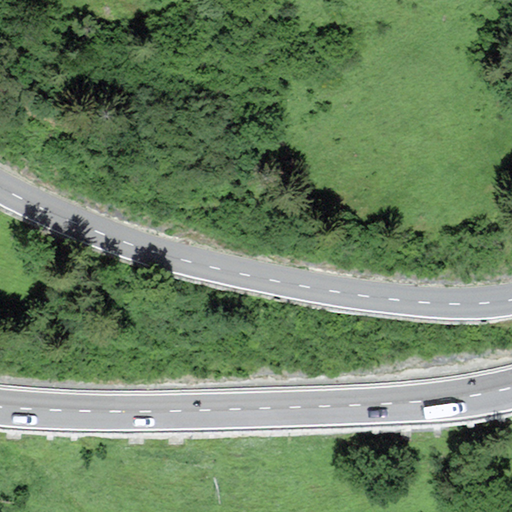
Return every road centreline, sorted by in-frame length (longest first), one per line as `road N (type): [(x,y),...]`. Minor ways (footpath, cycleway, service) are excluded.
road 1 (primary): [(0,189),(192,264),(399,300),(511,302)]
road 2 (primary): [(511,392),(434,405),(0,409)]
